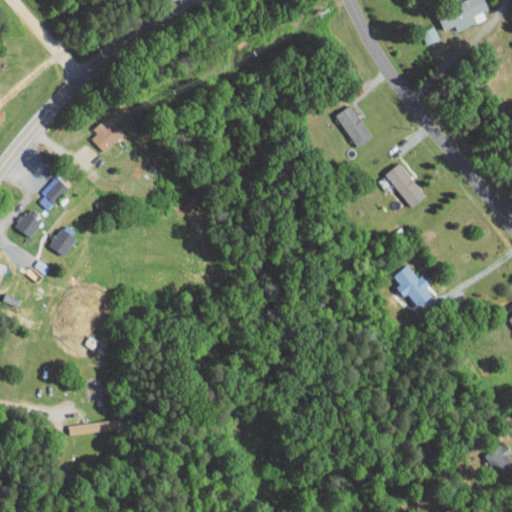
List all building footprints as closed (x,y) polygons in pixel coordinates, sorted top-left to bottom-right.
[(479,3),(477,0),(441,0),(427,7),(435,24),(445,19),(447,25),(475,12),(472,6),(479,3)] [(346,141),(362,130),(340,98),(324,108),(346,141)] [(79,131),(94,146),(113,126),(98,112),(79,131)] [(374,168),(402,201),(416,189),(388,156),(374,168)] [(25,193),(37,204),(58,181),(45,170),(25,193)] [(15,203),(5,222),(21,231),(31,212),(15,203)] [(37,240),(55,249),(65,230),(47,221),(37,240)] [(381,271),(407,301),(422,289),(414,280),(416,278),(397,256),(381,271)] [(511,330),(511,300),(498,310),(511,330)] [(106,421),(105,412),(57,420),(58,429),(106,421)] [(505,458),(496,450),(501,444),(490,434),(474,452),(494,470),(505,458)]
